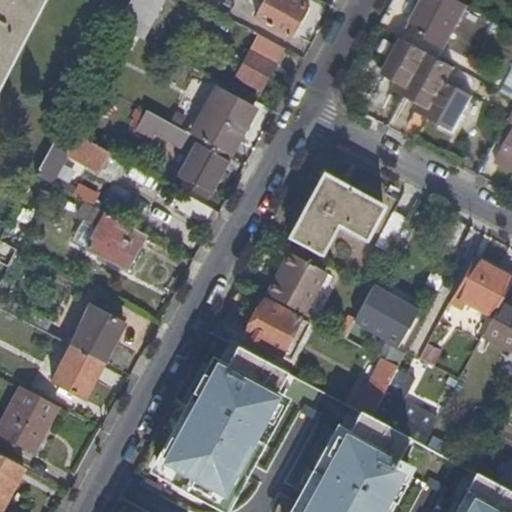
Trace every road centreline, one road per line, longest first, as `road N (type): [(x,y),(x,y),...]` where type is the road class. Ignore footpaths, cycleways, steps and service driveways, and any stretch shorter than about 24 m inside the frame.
road 1 (residential): [(308,112),(85,511)]
road 2 (residential): [(308,112),(511,222)]
road 3 (unknown): [(142,410),(345,511)]
road 4 (residential): [(367,0),(308,112)]
